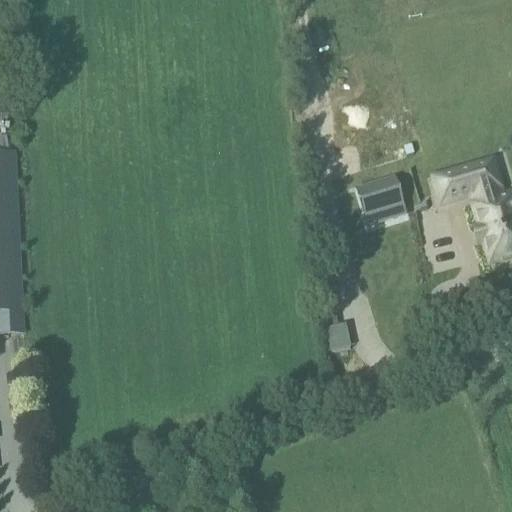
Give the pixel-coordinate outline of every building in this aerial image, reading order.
[(333,131),(366,122),(351,71),(318,80),(333,131)] [(403,123),(355,137),(364,168),(413,155),(403,123)] [(492,165),(434,182),(442,207),(484,195),(487,205),(474,209),(489,260),(501,257),(503,263),(511,260),(511,197),(497,202),(494,192),(499,191),(496,179),(484,182),(481,170),(492,167),(492,165)] [(388,187),(351,198),(358,224),(396,213),(388,187)] [(0,316),(22,315),(19,238),(18,221),(0,221),(0,316)]
